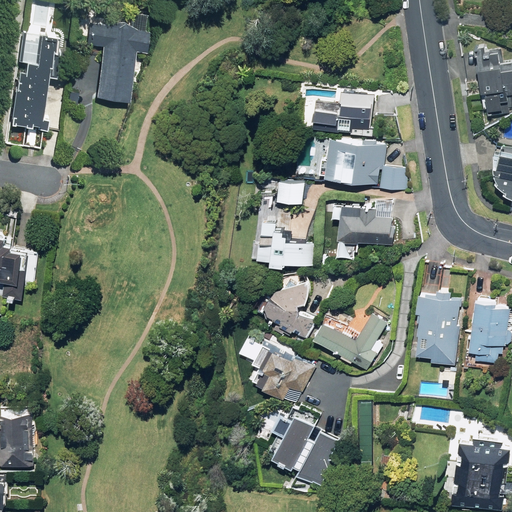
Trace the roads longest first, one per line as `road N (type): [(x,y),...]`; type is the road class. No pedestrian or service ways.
road 1 (tertiary): [(511,242),(477,232),(452,202),(421,0)]
road 2 (unknown): [(326,422),(336,386),(379,369),(394,352),(412,259),(455,209)]
